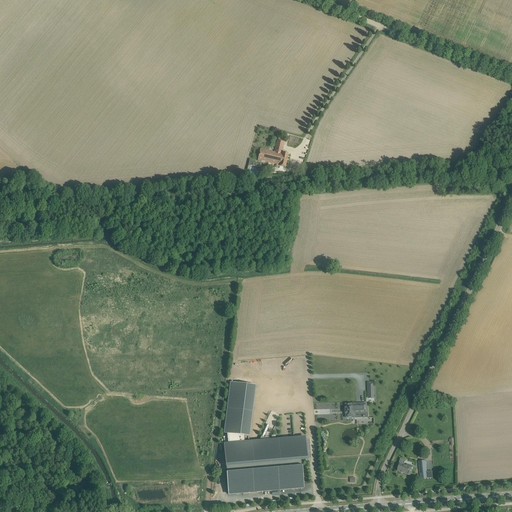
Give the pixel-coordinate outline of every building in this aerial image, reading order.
[(284,142),(279,141),(277,140),(274,152),(260,149),(258,160),(257,160),(280,165),(279,166),(285,167),(288,154),(283,153),(282,152),(284,142)] [(231,383),(225,433),(227,433),(228,444),(245,442),(244,436),(250,437),(256,386),(231,383)] [(346,409),(346,414),(346,418),(355,418),(355,414),(367,413),(366,404),(346,405),(346,409)] [(228,444),(224,444),(229,494),(303,488),(301,460),(307,460),(305,437),(245,442),(228,444)] [(426,461),(418,461),(420,480),(428,479),(427,472),(426,461)] [(406,466),(405,466),(400,464),(397,471),(411,476),(412,472),(409,471),(409,469),(411,470),(412,466),(407,464),(406,466)]
